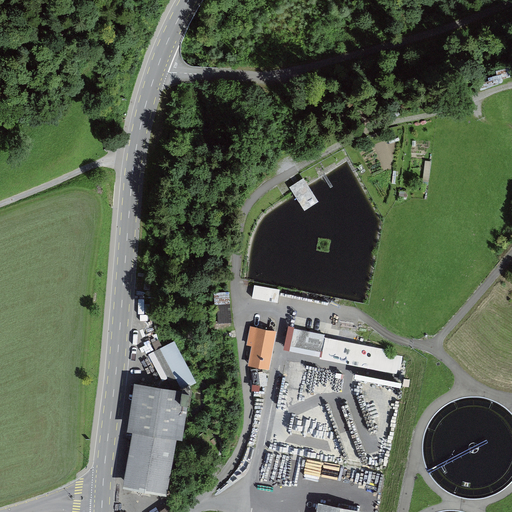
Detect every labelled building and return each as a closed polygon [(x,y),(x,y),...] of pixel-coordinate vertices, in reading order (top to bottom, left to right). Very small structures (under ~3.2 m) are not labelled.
[(252,370),(264,372),(273,334),(261,332),(252,370)] [(322,339),(289,332),(285,349),(318,356),(322,339)] [(175,339),(156,349),(175,388),(195,378),(175,339)] [(314,374),(284,368),(282,378),(297,381),(295,391),(349,402),(353,382),(314,374)] [(185,395),(130,384),(120,435),(129,437),(118,493),(165,502),(185,395)]
